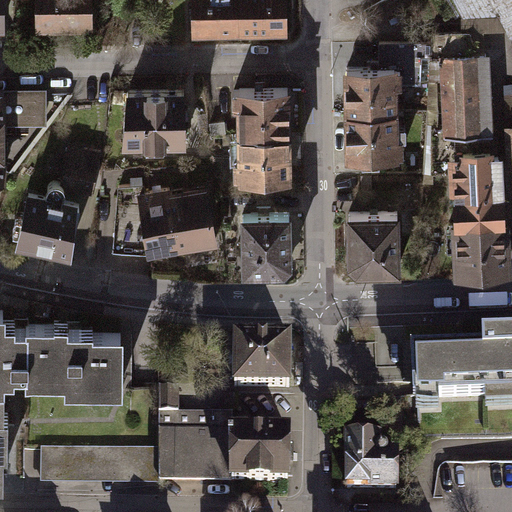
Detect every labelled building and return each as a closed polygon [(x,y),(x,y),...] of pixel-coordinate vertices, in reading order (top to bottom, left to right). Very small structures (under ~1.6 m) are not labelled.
[(0,0),(0,31),(11,31),(10,0),(0,0)] [(96,0),(40,0),(40,29),(97,28),(96,0)] [(241,0),(191,0),(192,34),(242,34),(241,0)] [(290,0),(241,0),(242,34),(291,33),(290,0)] [(511,0),(455,0),(464,14),(500,13),(511,37),(511,0)] [(433,33),(433,41),(430,82),(428,134),(490,132),(485,53),(470,53),(468,31),(433,33)] [(381,67),(348,68),(348,110),(396,109),(395,82),(430,82),(433,41),(380,40),(381,67)] [(192,90),(129,91),(126,146),(192,145),(192,90)] [(297,90),(239,91),(239,135),(298,134),(297,90)] [(48,91),(0,92),(0,193),(6,171),(11,162),(11,127),(44,126),(48,91)] [(348,110),(349,154),(402,153),(402,137),(396,137),(396,109),(348,110)] [(456,169),(459,225),(503,223),(499,155),(491,155),(490,132),(428,134),(426,170),(456,169)] [(298,134),(239,135),(240,179),(298,178),(298,134)] [(71,142),(63,181),(96,187),(104,149),(71,142)] [(375,177),(362,177),(362,202),(376,202),(375,177)] [(31,190),(19,244),(75,257),(87,203),(68,198),(70,190),(68,186),(64,183),(58,182),(53,182),(50,186),(48,194),(31,190)] [(148,192),(148,185),(122,186),(116,251),(152,252),(152,254),(183,249),(175,193),(174,188),(148,192)] [(212,187),(175,193),(183,249),(221,244),(212,187)] [(290,213),(244,214),(245,269),(283,269),(291,261),(290,213)] [(351,265),(359,271),(406,271),(406,213),(350,214),(351,265)] [(503,223),(459,225),(462,274),(505,271),(504,252),(509,251),(508,235),(503,235),(503,223)] [(0,390),(0,391),(0,382),(62,382),(63,330),(63,324),(12,324),(12,329),(5,329),(5,323),(0,322),(0,390)] [(121,389),(121,335),(91,334),(91,331),(63,330),(62,382),(62,389),(121,389)] [(292,338),(228,337),(228,387),(291,388),(292,338)] [(484,349),(413,352),(415,389),(415,400),(511,396),(511,337),(484,339),(484,349)] [(178,391),(156,391),(156,414),(178,414),(178,391)] [(486,434),(485,406),(427,409),(428,436),(486,434)] [(156,414),(156,452),(156,488),(231,488),(231,432),(231,414),(178,414),(156,414)] [(297,432),(231,432),(231,488),(297,488),(297,432)] [(33,487),(156,488),(156,452),(149,452),(149,433),(107,433),(107,452),(33,452),(33,487)] [(379,438),(349,438),(349,489),(398,489),(397,455),(387,455),(387,454),(388,452),(387,450),(387,448),(385,447),(383,447),(381,447),(380,448),(379,438)]
